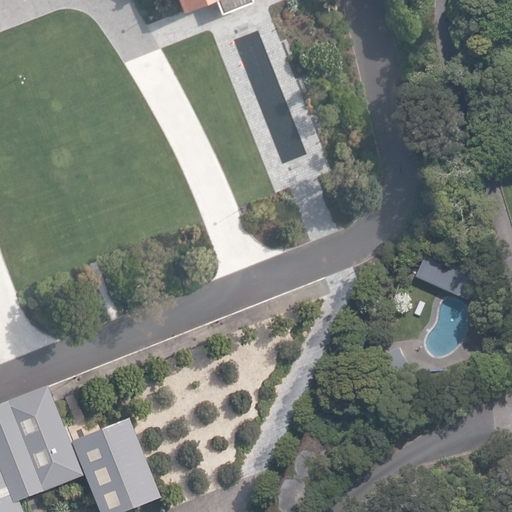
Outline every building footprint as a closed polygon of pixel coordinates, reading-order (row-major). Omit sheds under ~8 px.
[(170,0),(176,15),(212,1),(218,16),(251,4),(249,0),(170,0)] [(434,243),(419,274),(469,297),(483,266),(434,243)] [(416,372),(402,345),(386,353),(400,380),(416,372)] [(85,477),(71,443),(64,427),(54,402),(47,387),(0,405),(0,511),(23,511),(20,502),(27,500),(40,495),(85,477)] [(98,432),(71,443),(85,477),(98,511),(128,511),(161,499),(129,420),(98,432)] [(272,511),(308,511),(342,445),(312,431),(272,511)]
